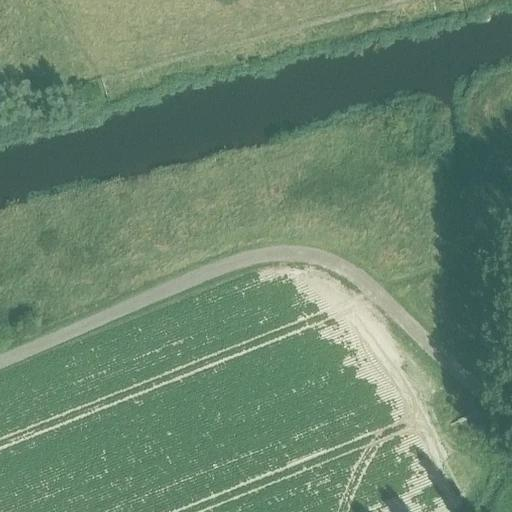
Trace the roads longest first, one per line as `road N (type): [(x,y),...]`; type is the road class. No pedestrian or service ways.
road 1 (track): [(0,361),(240,259),(313,257),(369,284)]
road 2 (track): [(369,284),(462,383),(511,411)]
